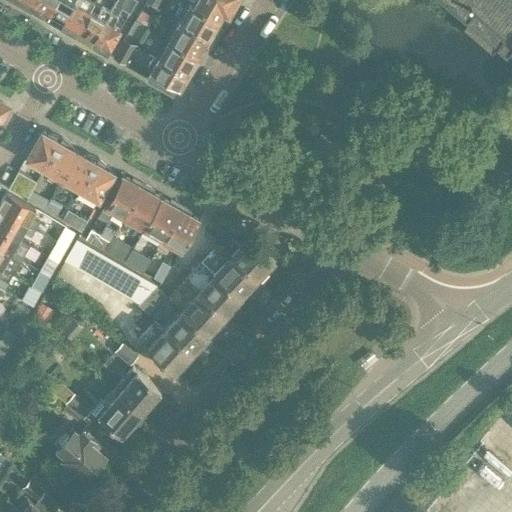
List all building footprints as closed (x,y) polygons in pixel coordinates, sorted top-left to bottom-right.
[(14,0),(29,8),(33,0),(14,0)] [(33,0),(29,8),(44,17),(54,0),(33,0)] [(54,0),(44,17),(60,26),(74,0),(54,0)] [(75,35),(89,10),(93,2),(89,0),(74,0),(60,26),(75,35)] [(111,23),(115,15),(120,7),(130,13),(136,0),(114,0),(109,11),(90,43),(106,52),(119,28),(111,23)] [(190,1),(189,1),(222,19),(225,13),(228,14),(235,3),(230,0),(194,0),(193,3),(190,1)] [(511,0),(441,0),(506,56),(511,49),(511,0)] [(175,18),(179,20),(211,38),(222,19),(189,1),(186,8),(182,6),(178,7),(174,14),(175,18)] [(75,35),(90,43),(109,11),(101,7),(97,15),(89,10),(75,35)] [(153,17),(141,9),(135,20),(144,25),(147,27),(153,17)] [(144,25),(135,20),(134,19),(124,38),(132,42),(144,25)] [(179,20),(168,38),(198,55),(202,48),(205,49),(211,38),(179,20)] [(113,56),(124,63),(135,69),(140,62),(128,55),(134,44),(132,42),(124,38),(113,56)] [(168,38),(157,56),(187,73),(198,55),(168,38)] [(187,73),(157,56),(146,75),(172,90),(175,84),(179,87),(187,73)] [(24,157),(43,168),(61,136),(47,132),(47,133),(40,129),(24,157)] [(43,168),(61,178),(77,150),(70,146),(71,145),(61,136),(43,168)] [(61,178),(79,188),(97,157),(83,152),(83,153),(77,150),(61,178)] [(97,157),(79,188),(98,199),(113,171),(107,167),(108,166),(97,157)] [(7,188),(25,198),(30,190),(35,181),(17,170),(7,188)] [(108,218),(113,210),(123,216),(142,182),(132,177),(131,179),(121,173),(99,213),(108,218)] [(123,216),(142,227),(160,195),(150,190),(151,188),(142,182),(123,216)] [(44,208),(49,199),(30,190),(25,198),(44,208)] [(39,220),(30,215),(35,208),(5,191),(0,200),(0,208),(35,228),(39,220)] [(142,227),(161,238),(180,204),(170,198),(169,200),(160,195),(142,227)] [(62,202),(50,196),(49,199),(44,208),(56,214),(62,202)] [(180,204),(161,238),(181,249),(198,217),(188,211),(189,210),(180,204)] [(35,228),(0,208),(0,227),(18,238),(22,230),(31,235),(35,228)] [(82,230),(87,219),(68,209),(62,220),(82,230)] [(116,230),(105,224),(100,233),(91,229),(85,239),(105,249),(113,235),(116,230)] [(66,226),(57,241),(66,246),(74,231),(66,226)] [(29,244),(18,238),(0,227),(0,247),(20,259),(29,244)] [(249,234),(231,253),(256,277),(274,258),(249,234)] [(131,248),(132,245),(113,235),(105,249),(124,261),(131,248)] [(75,238),(63,259),(76,266),(88,245),(76,238),(75,238)] [(49,256),(57,261),(66,246),(57,241),(49,256)] [(88,245),(76,266),(88,273),(100,252),(88,245)] [(0,247),(0,267),(0,268),(1,268),(12,274),(20,259),(0,247)] [(150,258),(131,248),(124,261),(143,271),(150,258)] [(100,252),(88,273),(101,280),(113,259),(100,252)] [(231,253),(213,271),(241,297),(239,295),(256,277),(231,253)] [(41,270),(49,275),(57,261),(49,256),(41,270)] [(113,259),(101,280),(113,287),(125,267),(113,259)] [(171,265),(162,260),(152,277),(161,282),(171,265)] [(125,267),(113,287),(126,295),(138,274),(125,267)] [(48,276),(39,271),(32,285),(40,290),(48,276)] [(214,273),(197,291),(223,315),(241,297),(213,271),(213,272),(214,273)] [(138,274),(126,295),(139,302),(155,285),(156,284),(138,274)] [(40,290),(32,285),(29,283),(21,298),(32,305),(40,290)] [(137,304),(147,313),(164,295),(155,285),(139,302),(137,304)] [(197,291),(180,309),(208,335),(208,334),(207,333),(223,315),(197,291)] [(181,311),(164,329),(190,353),(208,335),(180,309),(181,311)] [(23,319),(12,313),(4,328),(5,328),(15,334),(23,319)] [(15,334),(5,328),(0,337),(0,345),(7,349),(15,334)] [(190,353),(164,329),(146,348),(173,372),(190,353)] [(115,351),(128,364),(136,356),(122,343),(115,351)] [(159,390),(135,369),(132,365),(112,388),(140,412),(159,390)] [(48,387),(68,405),(82,418),(90,408),(76,396),(56,378),(48,387)] [(90,408),(97,414),(96,414),(120,435),(140,412),(112,388),(103,399),(100,396),(90,408)] [(56,445),(65,452),(62,455),(80,471),(80,472),(79,472),(79,473),(79,475),(80,476),(81,477),(82,478),(83,478),(84,479),(86,478),(87,478),(95,469),(92,466),(102,456),(101,455),(102,453),(95,447),(99,443),(81,427),(78,431),(72,427),(56,445)] [(0,473),(8,459),(0,453),(0,473)] [(29,478),(43,490),(46,493),(55,483),(37,468),(29,478)] [(29,478),(22,486),(36,498),(43,490),(29,478)] [(44,511),(26,496),(16,507),(4,496),(0,500),(0,503),(10,511),(44,511)] [(10,511),(0,503),(0,511),(10,511)]
